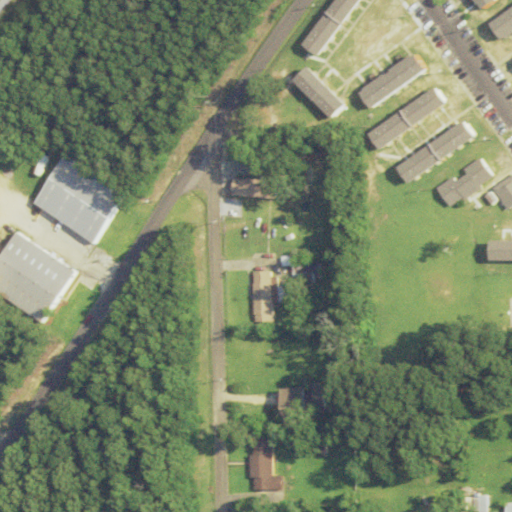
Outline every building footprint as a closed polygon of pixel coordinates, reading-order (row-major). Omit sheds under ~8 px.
[(318,57),(358,0),(333,0),(302,46),(318,57)] [(495,0),(472,0),(482,11),(495,0)] [(511,7),(489,23),(500,41),(511,32),(511,7)] [(371,109),(425,71),(413,53),(359,91),(371,109)] [(294,81),(332,120),(346,106),(308,68),(294,81)] [(446,106),(435,89),(368,133),(379,149),(446,106)] [(396,167),(407,183),(473,140),(462,123),(396,167)] [(67,154),(127,194),(93,245),(33,205),(67,154)] [(446,209),(489,181),(476,161),(433,189),(446,209)] [(511,204),(511,180),(508,175),(487,189),(502,212),(511,204)] [(230,197),(276,199),(277,182),(231,180),(230,197)] [(0,254),(14,233),(75,274),(41,324),(0,296),(0,254)] [(511,242),(488,242),(488,262),(511,261),(511,242)] [(290,277),(316,277),(316,263),(290,263),(290,277)] [(249,323),(272,323),(272,272),(249,272),(249,323)] [(280,388),(283,429),(309,427),(308,409),(322,408),(321,385),(280,388)] [(276,477),(267,476),(268,440),(247,440),(246,490),(276,491),(276,477)] [(483,511),(483,498),(466,498),(466,511),(483,511)] [(511,511),(511,503),(501,503),(500,511),(511,511)]
